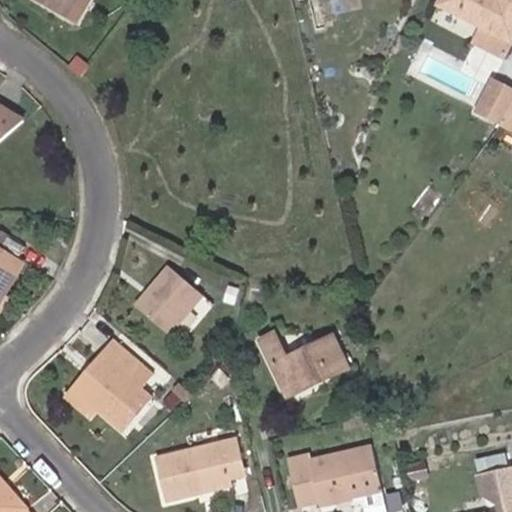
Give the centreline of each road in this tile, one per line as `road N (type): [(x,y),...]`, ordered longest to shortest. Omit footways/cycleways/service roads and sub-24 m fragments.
road 1 (residential): [(0,372),(78,288),(101,209),(93,148),(79,118),(56,86),(0,42)]
road 2 (residential): [(0,399),(100,511)]
